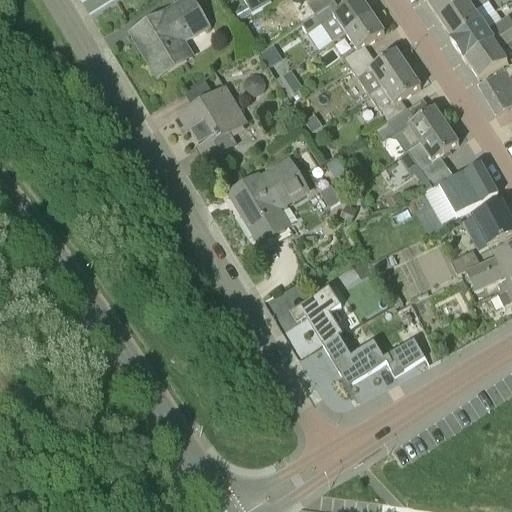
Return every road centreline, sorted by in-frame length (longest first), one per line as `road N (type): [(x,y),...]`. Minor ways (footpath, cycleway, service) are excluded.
road 1 (residential): [(337,457),(55,0)]
road 2 (tertiary): [(225,511),(135,372),(0,189)]
road 3 (residential): [(511,173),(397,0)]
road 4 (residential): [(337,457),(511,348)]
